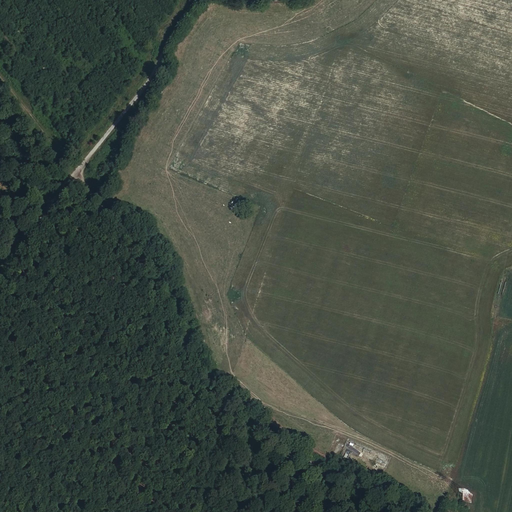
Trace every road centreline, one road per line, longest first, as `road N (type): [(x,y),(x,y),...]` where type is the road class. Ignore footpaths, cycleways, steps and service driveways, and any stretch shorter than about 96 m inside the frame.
road 1 (track): [(77,171),(152,270),(196,355),(303,458),(324,484),(331,511)]
road 2 (track): [(0,279),(151,79),(163,46),(197,0)]
road 3 (track): [(77,171),(0,74)]
